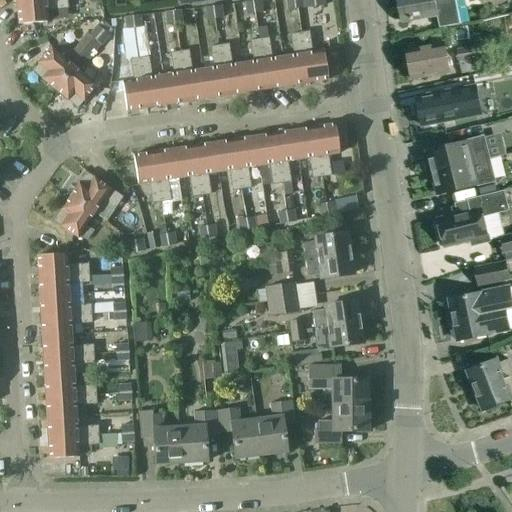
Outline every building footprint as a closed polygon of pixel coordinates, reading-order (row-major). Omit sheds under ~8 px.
[(68,8),(66,0),(56,0),(17,4),(18,24),(49,21),(48,10),(68,8)] [(243,1),(242,0),(175,0),(177,8),(243,1)] [(297,9),(295,0),(286,0),(288,10),(297,9)] [(306,8),(304,0),(295,0),(297,9),(306,8)] [(398,0),(403,23),(438,16),(440,31),(459,27),(454,0),(398,0)] [(261,1),(253,2),(255,14),(263,13),(261,1)] [(247,15),(255,14),(253,2),(246,3),(247,15)] [(222,6),(214,7),(215,19),(223,18),(222,6)] [(207,20),(215,19),(214,7),(206,8),(207,20)] [(173,12),(175,24),(183,23),(181,11),(173,12)] [(175,24),(173,12),(165,12),(167,25),(175,24)] [(141,16),(133,17),(134,29),(142,28),(141,16)] [(126,30),(134,29),(133,17),(125,17),(126,30)] [(89,35),(95,40),(103,31),(97,26),(89,35)] [(103,31),(95,40),(101,45),(109,36),(103,31)] [(300,33),(307,83),(327,80),(323,50),(312,51),(309,32),(300,33)] [(294,54),(283,56),(287,86),(307,83),(300,33),(291,34),(294,54)] [(269,38),(260,39),(267,89),(287,86),(283,56),(272,58),(269,38)] [(267,89),(260,39),(250,40),(254,60),(243,62),(248,92),(267,89)] [(229,44),(220,45),(227,95),(248,92),(243,62),(241,51),(230,53),(229,44)] [(457,50),(459,62),(461,73),(477,70),(477,67),(494,64),(490,44),(457,50)] [(227,95),(220,45),(210,47),(213,67),(203,68),(207,98),(227,95)] [(443,45),(408,51),(413,79),(448,72),(443,45)] [(54,90),(73,66),(51,48),(31,71),(54,90)] [(189,50),(180,51),(187,101),(207,98),(203,68),(192,70),(189,50)] [(167,104),(187,101),(180,51),(171,53),(174,73),(163,74),(167,104)] [(149,56),(139,57),(147,107),(167,104),(163,74),(152,76),(149,56)] [(147,107),(139,57),(130,59),(133,79),(122,81),(127,111),(147,107)] [(73,66),(54,90),(77,109),(96,85),(73,66)] [(484,87),(452,93),(452,92),(417,98),(422,126),(457,119),(457,118),(489,112),(484,87)] [(314,127),(322,177),(331,175),(328,155),(339,153),(334,124),(314,127)] [(313,178),(322,177),(314,127),(294,130),(299,160),(310,158),(313,178)] [(294,130),(274,133),(282,183),(291,182),(287,161),(299,160),(294,130)] [(273,185),(282,183),(274,133),(254,136),(259,166),(269,164),(273,185)] [(254,136),(234,139),(242,189),(251,188),(248,168),(259,166),(254,136)] [(427,152),(432,174),(489,160),(483,138),(427,152)] [(233,191),(242,189),(234,139),(214,142),(219,172),(230,170),(233,191)] [(208,174),(219,172),(214,142),(194,145),(202,196),(211,194),(208,174)] [(193,197),(202,196),(194,145),(174,149),(178,178),(189,177),(193,197)] [(178,178),(174,149),(154,152),(162,202),(171,200),(168,180),(178,178)] [(152,203),(162,202),(154,152),(134,155),(138,185),(149,183),(152,203)] [(494,181),(489,160),(432,174),(438,195),(494,181)] [(86,172),(69,196),(94,213),(103,201),(114,209),(122,197),(110,189),(111,189),(86,172)] [(483,218),(509,211),(504,191),(467,200),(470,212),(438,220),(439,225),(435,227),(439,243),(443,242),(445,247),(471,241),(473,245),(489,241),(483,218)] [(94,213),(69,196),(52,221),(77,238),(94,213)] [(334,202),(326,203),(328,215),(336,213),(334,202)] [(321,216),(328,215),(326,203),(318,205),(321,216)] [(294,209),(286,211),(288,223),(296,221),(294,209)] [(288,223),(286,211),(278,212),(280,224),(288,223)] [(254,217),(247,218),(249,230),(257,229),(254,217)] [(249,230),(247,218),(239,220),(241,232),(249,230)] [(207,226),(209,238),(217,237),(214,225),(207,226)] [(209,238),(207,226),(199,228),(201,240),(209,238)] [(158,231),(147,233),(150,250),(161,247),(159,236),(158,231)] [(271,233),(273,245),(290,243),(288,231),(271,233)] [(175,232),(167,234),(169,246),(177,244),(175,232)] [(161,247),(169,246),(167,234),(159,236),(161,247)] [(327,257),(349,253),(347,234),(315,238),(316,241),(303,243),(305,260),(327,257)] [(503,253),(511,251),(511,235),(499,239),(503,253)] [(143,239),(135,240),(137,252),(145,251),(143,239)] [(127,242),(129,254),(137,252),(135,240),(127,242)] [(281,263),(293,261),(292,257),(291,251),(279,253),(281,263)] [(352,274),(349,253),(327,257),(305,260),(307,277),(320,275),(321,279),(352,274)] [(37,275),(88,272),(88,264),(67,265),(67,254),(36,256),(37,275)] [(293,261),(281,263),(282,273),(294,271),(293,261)] [(505,263),(475,269),(478,286),(508,280),(505,263)] [(111,269),(111,277),(123,276),(123,268),(111,269)] [(37,275),(39,296),(69,294),(68,284),(89,282),(88,272),(37,275)] [(123,276),(111,277),(111,285),(124,284),(123,276)] [(266,288),(269,302),(314,293),(312,280),(266,288)] [(454,322),(507,311),(511,309),(511,291),(511,288),(449,301),(450,302),(448,304),(449,313),(452,314),(454,322)] [(316,305),(314,293),(269,302),(271,315),(298,311),(298,308),(316,305)] [(69,294),(39,296),(40,316),(91,313),(90,305),(70,306),(69,294)] [(360,306),(357,305),(356,302),(324,306),(325,310),(312,311),(314,326),(359,320),(358,314),(361,312),(360,306)] [(113,305),(113,313),(125,312),(125,304),(113,305)] [(458,341),(489,335),(511,330),(507,311),(454,322),(455,327),(453,329),(454,337),(457,338),(458,341)] [(125,312),(113,313),(114,321),(126,320),(125,312)] [(40,316),(41,337),(71,336),(71,324),(91,323),(91,313),(40,316)] [(214,316),(197,313),(194,331),(211,335),(214,316)] [(289,322),(291,332),(303,330),(301,320),(289,322)] [(359,320),(314,326),(317,349),(292,352),(294,365),(322,362),(320,352),(333,350),(332,347),(362,343),(361,339),(364,336),(363,329),(360,327),(359,320)] [(152,324),(135,324),(136,343),(153,342),(152,324)] [(304,340),(303,330),(291,332),(292,342),(304,340)] [(41,337),(42,356),(93,353),(92,345),(72,346),(71,336),(41,337)] [(221,344),(224,374),(240,372),(237,350),(243,350),(242,341),(221,344)] [(116,353),(128,353),(127,345),(115,345),(116,353)] [(42,356),(44,378),(74,376),(73,365),(93,364),(93,353),(42,356)] [(128,361),(128,353),(116,353),(116,361),(128,361)] [(472,385),(475,392),(511,376),(511,367),(509,360),(497,364),(496,361),(468,372),(468,374),(467,376),(470,384),(472,385)] [(212,365),(213,378),(221,377),(220,364),(212,365)] [(332,407),(367,407),(367,379),(341,380),(341,366),(308,366),(308,390),(332,390),(332,407)] [(44,378),(45,397),(95,394),(95,385),(74,387),(74,376),(44,378)] [(511,376),(475,392),(478,398),(476,400),(479,408),(482,409),(483,411),(510,400),(511,404),(511,376)] [(118,394),(130,393),(130,385),(118,386),(118,394)] [(130,393),(118,394),(119,402),(131,401),(130,393)] [(45,397),(46,417),(76,415),(75,405),(96,404),(95,394),(45,397)] [(259,420),(263,455),(287,452),(283,425),(296,424),(293,401),(270,404),(272,418),(259,420)] [(367,407),(332,407),(332,421),(318,421),(318,431),(314,431),(314,445),(341,444),(341,432),(368,432),(367,407)] [(239,408),(216,411),(218,434),(232,432),(235,459),(263,455),(259,420),(240,422),(239,408)] [(181,463),(179,428),(163,429),(162,415),(152,415),(152,411),(139,412),(140,439),(153,438),(155,465),(181,463)] [(179,428),(181,463),(207,462),(205,435),(218,434),(216,411),(193,413),(194,427),(179,428)] [(46,417),(47,437),(98,434),(97,426),(77,427),(76,415),(46,417)] [(120,427),(121,435),(133,434),(132,426),(120,427)] [(98,434),(47,437),(48,459),(79,457),(78,446),(98,445),(98,434)] [(133,442),(133,434),(121,435),(121,443),(133,442)]
